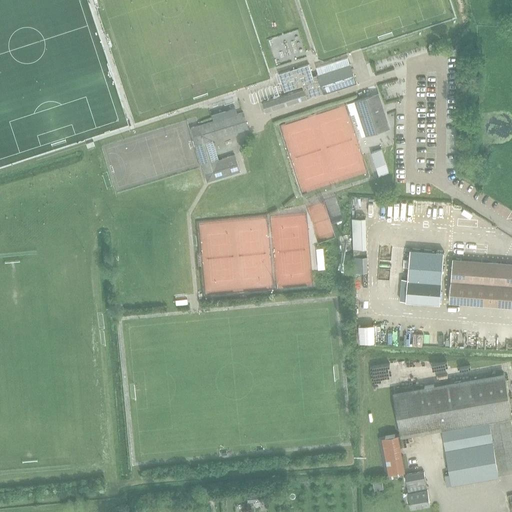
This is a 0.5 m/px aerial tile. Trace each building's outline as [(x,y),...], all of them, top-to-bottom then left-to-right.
[(347,57),(316,67),(318,74),(350,64),(347,57)] [(356,83),(350,64),(318,74),(313,76),(309,64),(279,74),(284,91),(303,85),(304,89),(287,94),(290,104),(307,98),(324,93),(356,83)] [(378,93),(355,100),(361,117),(362,116),(368,134),(387,128),(382,110),(383,110),(378,93)] [(265,112),(290,104),(287,94),(262,102),(265,112)] [(211,139),(248,128),(243,111),(200,125),(190,128),(206,181),(239,171),(234,154),(221,158),(222,161),(218,162),(212,141),(211,141),(211,139)] [(381,149),(372,152),(379,175),(389,172),(381,149)] [(279,251),(278,235),(271,236),(273,251),(279,251)] [(408,278),(406,300),(440,303),(443,257),(444,251),(410,249),(408,278)] [(511,306),(511,262),(453,258),(449,301),(511,306)] [(376,337),(376,319),(358,319),(358,337),(376,337)] [(421,326),(406,325),(405,339),(420,340),(421,326)] [(370,369),(371,382),(393,382),(393,369),(370,369)] [(442,428),(450,473),(444,474),(446,485),(499,475),(498,473),(511,470),(511,423),(510,415),(511,415),(503,371),(394,391),(402,435),(442,428)] [(401,470),(405,469),(398,433),(379,436),(386,472),(389,472),(391,478),(402,476),(401,470)] [(424,471),(405,474),(411,508),(430,504),(424,471)] [(256,502),(256,510),(268,509),(267,501),(256,502)] [(249,503),(241,503),(242,511),(250,510),(249,503)]
